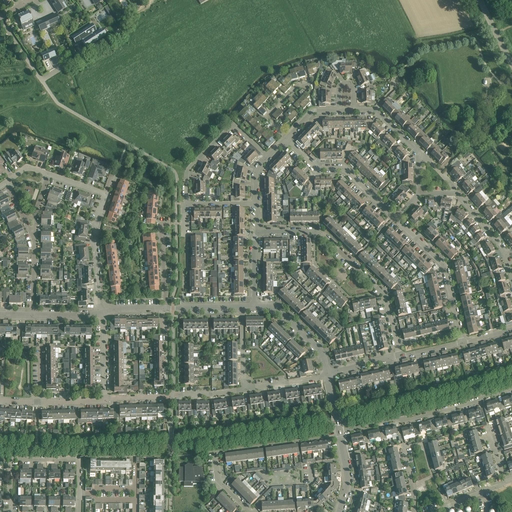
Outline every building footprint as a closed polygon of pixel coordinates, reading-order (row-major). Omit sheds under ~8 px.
[(51,0),(53,2),(52,3),(53,5),(52,5),(58,13),(65,9),(61,4),(63,3),(61,0),(51,0)] [(116,21),(108,6),(105,9),(113,22),(116,21)] [(33,22),(28,11),(17,16),(22,28),(27,25),(33,22)] [(42,23),(37,25),(40,32),(47,29),(47,31),(61,25),(56,14),(47,18),(48,18),(42,21),(42,23)] [(92,24),(71,38),(75,44),(83,38),(84,41),(82,42),(86,48),(103,37),(100,31),(92,36),(90,33),(96,30),(92,24)] [(50,58),(55,55),(53,50),(47,52),(50,58)] [(47,52),(41,55),(44,61),(50,58),(47,52)] [(337,61),(331,65),(333,67),(335,70),(337,68),(338,69),(340,69),(340,71),(340,73),(346,73),(346,64),(346,59),(342,59),(342,61),(337,61)] [(349,64),(346,64),(346,73),(352,73),(352,68),(355,68),(356,69),(357,67),(357,63),(355,61),(349,61),(349,64)] [(311,64),(306,65),(307,67),(307,68),(308,70),(308,71),(309,74),(309,75),(314,74),(317,70),(316,69),(319,68),(321,63),(318,62),(318,64),(311,66),(311,64)] [(299,69),(294,71),(297,79),(305,77),(305,75),(309,74),(308,71),(308,70),(307,68),(304,69),(305,71),(303,71),(303,68),(302,67),(298,68),(299,69)] [(325,77),(334,81),(336,76),(332,74),(333,71),(326,68),(324,73),(327,74),(325,77)] [(360,73),(356,75),(358,81),(367,77),(365,74),(368,73),(365,68),(359,71),(360,73)] [(276,78),(275,78),(278,80),(288,90),(291,87),(288,84),(291,81),(292,80),(297,79),(294,71),(292,70),(290,72),(289,73),(290,75),(291,76),(289,77),(285,81),(281,78),(281,75),(279,75),(278,75),(276,75),(276,78)] [(367,77),(358,81),(360,86),(365,84),(367,87),(368,86),(373,84),(372,82),(373,81),(372,79),(370,75),(370,76),(367,77)] [(325,77),(322,76),(321,80),(319,85),(326,88),(327,85),(332,87),(334,81),(325,77)] [(272,81),(269,85),(276,91),(279,88),(285,93),(288,90),(278,80),(275,78),(272,81)] [(268,89),(265,93),(273,100),(275,97),(272,94),(276,91),(269,85),(266,88),(268,89)] [(362,97),(371,97),(371,94),(374,94),(374,88),(367,88),(367,91),(362,91),(362,97)] [(321,94),(321,98),(331,98),(331,92),(326,92),(325,89),(319,89),(319,94),(321,94)] [(302,98),(300,100),(306,106),(309,103),(306,100),(309,97),(303,91),(300,94),(302,95),(301,96),(301,98),(302,98)] [(257,97),(263,103),(269,97),(266,94),(263,97),(260,94),(257,97)] [(251,103),(258,110),(263,115),(266,112),(260,106),(263,103),(257,97),(251,103)] [(306,106),(300,100),(297,103),(291,97),(288,100),(291,103),(293,105),(297,109),(300,106),(303,109),(306,106)] [(371,97),(362,97),(362,103),(367,103),(367,106),(374,106),(374,101),(371,101),(371,97)] [(331,104),(331,98),(321,98),(321,101),(319,101),(319,107),(326,107),(326,104),(331,104)] [(383,107),(387,111),(393,104),(387,98),(380,105),(382,107),(383,107)] [(393,104),(387,111),(391,115),(390,115),(392,117),(400,110),(401,108),(395,102),(393,104)] [(240,114),(239,116),(245,122),(246,120),(249,117),(255,111),(249,105),(240,114)] [(291,109),(288,113),(294,119),(297,115),(294,112),(297,109),(293,105),(290,108),(291,109)] [(273,116),(276,120),(279,116),(282,119),(285,116),(279,110),(273,116)] [(400,110),(392,117),(394,119),(395,119),(399,123),(406,116),(400,110)] [(291,122),(294,119),(288,113),(285,116),(291,122)] [(245,122),(243,124),(247,127),(250,124),(253,127),(256,123),(259,120),(262,117),(260,116),(257,119),(255,117),(253,120),(249,117),(246,120),(245,122)] [(405,129),(408,126),(412,122),(406,116),(399,123),(403,127),(405,129)] [(256,123),(253,127),(256,130),(253,133),(253,134),(254,136),(256,135),(256,136),(259,133),(262,130),(262,129),(259,126),(262,123),(261,122),(264,119),(262,117),(259,120),(256,123)] [(365,130),(367,131),(371,122),(366,122),(366,118),(361,119),(361,128),(365,128),(365,130)] [(415,118),(412,122),(408,126),(405,129),(407,131),(411,135),(418,128),(414,124),(415,124),(418,121),(415,118)] [(321,132),(322,131),(321,127),(318,122),(315,125),(313,123),(309,127),(316,134),(319,131),(321,132)] [(370,130),(373,134),(380,127),(376,123),(374,125),(371,122),(367,131),(369,132),(370,130)] [(259,133),(256,136),(259,139),(261,137),(264,137),(265,139),(268,136),(272,132),(269,129),(267,131),(265,130),(267,128),(265,126),(263,128),(262,129),(262,130),(259,133)] [(312,138),(316,134),(309,127),(305,131),(312,138)] [(374,134),(372,135),(376,139),(377,139),(378,140),(378,141),(384,135),(381,133),(383,132),(384,131),(380,127),(373,134),(374,134)] [(418,128),(411,135),(415,139),(417,141),(420,137),(424,134),(418,128)] [(305,131),(301,135),(308,142),(312,138),(305,131)] [(268,136),(265,139),(268,142),(265,145),(269,148),(275,142),(271,139),(275,135),(272,132),(268,136)] [(229,134),(225,138),(232,145),(234,142),(236,144),(240,140),(235,135),(233,138),(229,134)] [(420,137),(417,141),(419,143),(419,142),(423,146),(430,140),(424,134),(420,137)] [(305,146),(308,142),(301,135),(298,139),(300,141),(297,144),(303,150),(306,147),(305,146)] [(386,137),(384,135),(378,141),(378,140),(376,143),(378,145),(379,144),(383,147),(384,146),(385,146),(392,138),(388,135),(386,137)] [(225,138),(221,142),(225,146),(222,148),(224,150),(227,153),(231,149),(229,148),(232,145),(225,138)] [(386,145),(385,146),(389,150),(387,152),(389,154),(391,152),(396,147),(394,145),(395,144),(396,142),(392,138),(386,145)] [(427,151),(429,153),(432,149),(436,145),(438,143),(436,141),(433,143),(430,140),(423,146),(427,150),(427,151)] [(347,152),(347,153),(351,155),(348,158),(347,158),(351,162),(358,155),(356,153),(354,151),(352,148),(353,146),(350,145),(347,152)] [(436,145),(432,149),(429,153),(431,155),(431,154),(435,158),(442,151),(436,145)] [(250,151),(248,154),(255,161),(259,156),(255,153),(257,150),(252,146),(249,150),(250,151)] [(396,147),(391,152),(393,154),(394,153),(398,157),(405,150),(401,146),(399,148),(398,149),(396,147)] [(35,147),(32,157),(36,159),(36,160),(44,162),(47,152),(35,147)] [(216,147),(212,151),(219,158),(222,155),(225,158),(228,154),(227,153),(224,150),(222,152),(216,147)] [(442,151),(435,158),(439,162),(438,163),(441,165),(445,161),(446,160),(451,155),(444,149),(442,151)] [(405,150),(398,157),(401,161),(398,164),(399,165),(409,160),(407,156),(409,154),(405,150)] [(8,153),(2,157),(7,162),(8,161),(11,165),(17,162),(23,158),(17,151),(10,156),(8,153)] [(212,151),(209,155),(214,160),(211,162),(216,166),(220,163),(217,160),(219,158),(212,151)] [(284,152),(280,156),(287,163),(291,159),(284,152)] [(236,153),(232,158),(238,161),(244,164),(247,161),(250,165),(255,161),(248,154),(245,157),(243,155),(242,157),(241,158),(236,153)] [(55,161),(53,166),(62,169),(63,165),(66,166),(67,163),(69,157),(61,154),(59,158),(58,157),(56,157),(55,161)] [(358,155),(351,162),(355,166),(362,159),(358,155)] [(280,156),(276,160),(283,167),(287,163),(280,156)] [(362,159),(355,166),(359,170),(366,163),(362,159)] [(75,165),(72,172),(81,175),(84,168),(87,169),(90,162),(84,160),(82,164),(78,162),(76,166),(75,165)] [(276,160),(273,164),(280,171),(283,167),(276,160)] [(399,165),(397,165),(397,170),(403,170),(413,170),(413,164),(411,164),(409,164),(409,163),(411,163),(409,160),(399,165)] [(238,161),(236,169),(238,170),(237,173),(247,175),(248,170),(243,168),(244,164),(238,161)] [(454,170),(450,173),(453,178),(463,170),(465,168),(462,164),(461,165),(458,161),(451,167),(452,169),(453,168),(454,168),(455,169),(454,170)] [(203,162),(201,167),(209,172),(211,169),(214,170),(215,171),(216,171),(218,168),(216,166),(211,162),(210,166),(203,162)] [(97,181),(98,175),(104,177),(107,167),(102,165),(102,168),(93,165),(94,163),(91,163),(90,167),(92,168),(88,178),(97,181)] [(366,163),(359,170),(363,174),(370,167),(366,163)] [(270,169),(268,174),(277,178),(277,176),(277,175),(281,172),(280,171),(273,164),(269,168),(270,169)] [(305,166),(301,171),(301,172),(295,178),(299,182),(305,175),(302,172),(306,168),(305,166)] [(201,167),(198,172),(205,176),(203,179),(209,180),(211,177),(213,173),(209,172),(201,167)] [(363,174),(367,177),(374,170),(370,167),(363,174)] [(301,171),(297,168),(291,174),(295,178),(301,172),(301,171)] [(367,177),(371,181),(379,172),(375,169),(374,170),(367,177)] [(466,174),(463,170),(453,178),(457,182),(462,178),(464,180),(472,173),(470,171),(466,174)] [(375,185),(381,178),(383,176),(379,172),(371,181),(375,185)] [(234,176),(233,182),(240,183),(240,180),(245,181),(247,175),(237,173),(235,173),(234,176)] [(472,179),(475,176),(472,173),(464,180),(466,182),(461,187),(464,191),(474,182),(472,179)] [(266,179),(264,179),(264,185),(274,185),(276,185),(276,180),(277,178),(268,174),(266,179)] [(305,175),(299,182),(303,186),(309,179),(305,175)] [(413,181),(413,175),(403,175),(403,181),(402,181),(402,184),(409,184),(409,181),(413,181)] [(330,189),(332,189),(336,179),(331,179),(331,178),(326,178),(326,187),(331,187),(330,189)] [(383,188),(390,181),(388,179),(387,181),(386,181),(385,182),(381,178),(375,185),(379,189),(381,186),(383,188)] [(203,183),(196,183),(196,189),(205,188),(205,185),(209,185),(209,180),(203,179),(203,183)] [(336,179),(332,189),(334,190),(335,188),(339,191),(345,184),(341,180),(339,183),(336,179)] [(474,182),(464,191),(468,195),(473,191),(475,193),(482,187),(483,186),(478,180),(474,182)] [(233,182),(233,183),(233,189),(235,189),(235,193),(245,192),(245,186),(240,187),(239,183),(240,183),(233,182)] [(348,187),(345,184),(339,191),(337,193),(341,197),(342,195),(349,188),(348,187)] [(352,187),(351,185),(348,187),(349,188),(342,195),(346,199),(353,192),(350,189),(352,187)] [(396,194),(403,201),(407,196),(403,193),(405,191),(407,192),(410,190),(401,185),(394,192),(396,194)] [(477,195),(471,200),(475,204),(482,198),(479,193),(484,189),(482,187),(475,193),(477,195)] [(34,188),(31,201),(35,203),(39,190),(34,188)] [(50,191),(48,195),(58,199),(60,199),(62,195),(60,195),(62,191),(52,188),(52,190),(53,190),(53,191),(50,191)] [(205,188),(196,189),(196,194),(203,194),(203,197),(209,197),(209,192),(209,189),(205,189),(205,188)] [(84,194),(78,192),(77,195),(74,194),(71,203),(80,206),(84,194)] [(235,196),(231,196),(231,202),(240,202),(240,198),(245,198),(245,192),(235,193),(235,196)] [(348,205),(350,203),(357,196),(356,195),(353,192),(346,199),(344,201),(348,205)] [(116,193),(113,199),(118,201),(118,199),(123,200),(124,196),(116,193)] [(354,206),(361,199),(358,196),(360,194),(358,193),(356,195),(357,196),(350,203),(354,206)] [(84,194),(80,206),(89,209),(92,200),(89,199),(90,197),(84,194)] [(403,201),(396,194),(393,197),(391,195),(388,199),(393,204),(395,202),(398,205),(403,201)] [(59,203),(60,199),(58,199),(48,195),(47,200),(48,201),(46,207),(55,210),(57,204),(58,204),(58,203),(59,203)] [(148,204),(152,204),(153,202),(157,202),(157,198),(149,197),(149,195),(147,195),(146,196),(145,200),(146,201),(145,201),(145,203),(148,204)] [(433,211),(437,211),(437,203),(434,203),(434,198),(428,198),(425,198),(425,199),(424,200),(425,201),(425,205),(426,205),(428,207),(428,208),(433,208),(433,211)] [(441,203),(437,203),(437,211),(440,210),(441,208),(445,209),(447,199),(442,198),(441,203)] [(482,198),(475,204),(479,208),(484,204),(486,206),(491,201),(490,199),(486,202),(482,198)] [(0,208),(0,209),(1,212),(10,208),(9,206),(8,206),(7,205),(10,204),(7,199),(0,203),(0,206),(1,208),(0,208)] [(112,204),(120,207),(122,202),(124,203),(125,201),(123,200),(118,199),(118,201),(113,199),(112,204)] [(353,207),(359,213),(364,208),(362,206),(365,203),(361,199),(354,206),(353,207)] [(452,200),(447,199),(445,209),(449,210),(449,212),(452,213),(453,210),(455,206),(451,205),(452,200)] [(488,208),(482,213),(486,217),(493,211),(497,208),(498,207),(493,201),(493,200),(491,201),(486,206),(488,208)] [(417,206),(412,210),(419,217),(421,219),(424,216),(427,212),(429,210),(425,206),(423,208),(423,207),(420,210),(417,206)] [(368,207),(362,213),(366,217),(373,211),(368,207)] [(10,210),(11,210),(10,208),(1,212),(3,216),(4,215),(6,219),(15,215),(13,210),(10,211),(10,210)] [(41,215),(41,221),(51,221),(51,216),(52,216),(52,212),(53,210),(46,208),(44,212),(42,212),(42,215),(41,215)] [(119,211),(110,208),(109,212),(117,215),(121,216),(122,213),(121,213),(122,211),(119,210),(119,211)] [(495,224),(493,226),(497,230),(504,224),(507,222),(504,219),(511,211),(511,209),(510,208),(502,215),(502,214),(497,219),(499,221),(495,224)] [(457,213),(453,210),(452,213),(450,217),(452,219),(454,217),(458,220),(464,212),(459,209),(457,213)] [(419,217),(412,210),(408,215),(412,218),(410,221),(415,225),(418,222),(417,220),(419,217)] [(373,211),(366,217),(364,219),(368,223),(376,215),(377,215),(379,213),(378,212),(376,214),(373,211)] [(493,211),(486,217),(490,221),(495,217),(497,219),(502,214),(500,212),(497,215),(493,211)] [(313,212),(313,222),(319,222),(319,221),(322,221),(323,218),(319,218),(319,212),(313,212)] [(458,220),(456,222),(462,227),(468,222),(465,219),(468,215),(464,212),(458,220)] [(7,224),(9,227),(17,223),(16,221),(15,221),(15,220),(17,219),(15,215),(6,219),(8,223),(7,224)] [(372,227),(374,225),(374,224),(380,218),(377,215),(376,215),(368,223),(372,227)] [(323,218),(322,221),(324,223),(323,223),(327,228),(334,221),(330,217),(326,221),(323,218)] [(76,230),(79,230),(88,232),(89,225),(86,225),(86,221),(80,220),(81,218),(78,218),(76,230)] [(384,222),(380,218),(374,224),(374,225),(378,229),(377,230),(379,232),(381,230),(379,228),(384,222)] [(471,219),(468,222),(462,227),(461,227),(467,234),(469,232),(473,229),(471,227),(474,224),(471,219)] [(41,221),(41,226),(44,226),(44,227),(42,227),(42,229),(52,229),(52,225),(51,225),(51,221),(41,221)] [(331,232),(338,225),(334,221),(327,228),(331,232)] [(504,224),(497,230),(500,234),(506,230),(508,232),(511,228),(511,224),(510,226),(507,222),(504,224)] [(12,230),(14,234),(22,230),(20,225),(17,226),(17,225),(18,225),(17,223),(9,227),(10,231),(12,230)] [(430,224),(428,225),(424,230),(426,232),(424,234),(428,238),(435,231),(431,228),(433,227),(430,224)] [(331,232),(335,236),(342,229),(338,225),(331,232)] [(473,229),(469,232),(472,236),(470,237),(472,240),(478,235),(476,233),(480,230),(476,226),(473,229)] [(41,232),(41,237),(51,237),(51,233),(52,233),(52,229),(42,229),(42,231),(44,231),(44,232),(41,232)] [(346,233),(342,229),(335,236),(340,240),(346,233)] [(389,231),(387,229),(381,234),(384,237),(385,235),(389,239),(395,233),(391,229),(389,231)] [(22,230),(14,234),(16,238),(14,239),(16,242),(17,243),(26,242),(25,238),(24,236),(23,237),(22,235),(25,234),(22,230)] [(87,238),(88,232),(79,230),(78,234),(75,234),(74,240),(83,241),(84,238),(87,238)] [(437,242),(439,239),(441,237),(439,235),(435,231),(428,238),(432,242),(434,240),(437,242)] [(340,240),(344,244),(350,237),(346,233),(340,240)] [(395,233),(389,239),(387,241),(391,245),(399,236),(400,237),(402,235),(400,233),(398,235),(395,233)] [(478,235),(472,240),(470,242),(476,248),(478,247),(483,242),(481,240),(484,237),(481,233),(478,235)] [(143,244),(146,244),(155,243),(155,234),(142,235),(143,244)] [(195,237),(191,237),(191,243),(200,243),(204,243),(203,234),(195,234),(195,237)] [(393,249),(396,247),(403,240),(400,237),(399,236),(391,245),(390,246),(393,249)] [(439,249),(446,242),(448,240),(444,236),(435,245),(439,249)] [(41,237),(41,242),(44,242),(43,244),(42,244),(42,246),(52,246),(52,242),(50,242),(51,237),(41,237)] [(344,244),(348,248),(354,241),(350,237),(344,244)] [(400,250),(407,244),(403,240),(396,247),(400,250)] [(358,245),(354,241),(348,248),(352,251),(358,245)] [(18,249),(18,253),(28,253),(28,248),(25,248),(25,247),(27,247),(27,245),(26,242),(17,243),(17,245),(17,249),(18,249)] [(439,249),(443,253),(449,246),(446,242),(439,249)] [(478,247),(479,250),(482,254),(484,252),(492,247),(490,242),(486,245),(484,242),(483,242),(478,247)] [(79,251),(79,255),(88,254),(87,247),(85,248),(84,244),(75,245),(76,252),(79,251)] [(352,251),(356,256),(363,249),(358,245),(352,251)] [(411,248),(408,245),(402,252),(406,256),(412,249),(413,250),(415,248),(413,246),(411,248)] [(41,249),(40,254),(50,254),(50,250),(52,250),(52,246),(42,246),(42,248),(43,248),(43,249),(41,249)] [(447,256),(453,250),(449,246),(443,253),(447,256)] [(492,247),(484,252),(487,256),(484,257),(486,260),(493,257),(491,254),(495,251),(492,247)] [(406,256),(403,259),(407,262),(410,260),(416,253),(416,252),(415,251),(414,251),(413,250),(412,249),(406,256)] [(457,254),(453,250),(447,256),(451,260),(457,254)] [(358,258),(362,262),(369,255),(365,251),(358,258)] [(16,258),(16,262),(26,262),(26,260),(25,260),(25,258),(28,258),(28,253),(18,253),(18,258),(16,258)] [(410,260),(407,262),(411,266),(414,263),(420,257),(421,258),(421,257),(423,256),(421,254),(419,256),(416,253),(410,260)] [(40,254),(40,259),(43,259),(43,260),(42,260),(42,263),(52,263),(52,259),(50,259),(50,254),(40,254)] [(88,254),(79,255),(76,255),(77,265),(86,264),(86,261),(89,261),(88,254)] [(362,262),(366,266),(373,259),(369,255),(362,262)] [(298,258),(297,258),(297,263),(301,263),(303,263),(303,269),(307,267),(310,266),(310,263),(311,263),(311,257),(301,257),(298,258)] [(414,263),(411,266),(415,270),(417,267),(424,260),(421,257),(421,258),(420,257),(414,263)] [(454,264),(453,264),(454,270),(463,267),(466,267),(465,261),(462,257),(454,261),(454,264)] [(493,257),(486,260),(487,263),(489,268),(501,264),(500,264),(501,263),(500,259),(495,260),(493,257)] [(366,266),(371,270),(377,263),(373,259),(366,266)] [(424,260),(417,267),(421,271),(428,264),(428,265),(430,263),(429,261),(427,263),(424,260)] [(18,265),(18,270),(28,270),(28,265),(25,265),(25,264),(26,264),(26,262),(16,262),(16,265),(18,265)] [(40,266),(40,271),(50,271),(50,267),(52,267),(52,263),(42,263),(42,265),(43,265),(43,266),(40,266)] [(371,270),(375,274),(381,267),(377,263),(371,270)] [(422,278),(426,276),(435,271),(432,268),(428,265),(428,264),(421,271),(420,272),(422,278)] [(490,272),(485,273),(486,277),(491,276),(498,273),(498,271),(502,269),(501,264),(489,268),(490,272)] [(79,266),(75,266),(75,270),(78,270),(78,274),(82,274),(91,274),(91,269),(86,269),(86,266),(79,266)] [(307,267),(301,270),(306,274),(310,278),(317,271),(312,267),(312,268),(310,266),(307,267)] [(375,274),(379,278),(385,271),(381,267),(375,274)] [(28,270),(18,270),(18,274),(16,274),(16,279),(26,279),(26,276),(25,276),(25,275),(28,275),(28,270)] [(40,271),(40,276),(43,276),(43,277),(42,277),(42,280),(51,280),(54,280),(54,276),(52,276),(50,276),(50,271),(40,271)] [(317,271),(310,278),(314,282),(321,275),(317,271)] [(379,278),(383,282),(389,275),(385,271),(379,278)] [(437,282),(440,281),(439,279),(437,280),(436,275),(435,275),(435,271),(426,276),(428,283),(437,281),(437,282)] [(389,275),(383,282),(387,286),(394,279),(396,276),(392,273),(390,276),(389,275)] [(495,279),(496,283),(500,282),(505,280),(504,275),(499,276),(498,273),(491,276),(492,279),(495,279)] [(321,275),(314,282),(318,286),(325,279),(321,275)] [(394,279),(387,286),(391,290),(392,289),(394,291),(400,287),(397,284),(398,283),(397,283),(399,281),(396,277),(394,279)] [(325,279),(318,286),(322,290),(329,283),(325,279)] [(78,280),(77,280),(78,280),(78,285),(77,285),(77,288),(86,288),(86,285),(91,285),(91,280),(82,280),(78,280)] [(501,285),(500,282),(496,283),(493,284),(494,288),(497,287),(498,291),(507,288),(506,283),(501,285)] [(325,292),(329,296),(335,290),(331,286),(325,292)] [(394,293),(393,294),(395,299),(404,297),(402,292),(400,287),(394,291),(394,293)] [(86,288),(77,288),(77,292),(80,292),(80,297),(89,297),(89,291),(86,291),(86,288)] [(200,288),(191,289),(191,294),(193,294),(193,297),(204,297),(204,288),(200,288)] [(282,299),(289,292),(285,288),(284,288),(278,294),(282,299)] [(495,292),(498,300),(504,298),(505,298),(504,295),(510,293),(508,288),(507,288),(498,291),(495,292)] [(3,293),(3,298),(6,298),(6,302),(9,302),(9,304),(14,304),(14,297),(9,296),(9,289),(3,289),(3,293)] [(329,296),(327,299),(331,303),(333,300),(339,294),(335,290),(329,296)] [(282,299),(286,302),(293,296),(289,292),(282,299)] [(14,297),(14,304),(20,304),(20,303),(23,303),(23,302),(26,302),(26,293),(23,293),(20,293),(20,297),(14,297)] [(36,296),(36,302),(37,302),(38,302),(38,303),(39,303),(39,305),(45,305),(45,296),(43,296),(40,294),(39,294),(38,294),(37,295),(37,296),(36,296)] [(333,300),(337,304),(344,298),(339,294),(333,300)] [(290,306),(297,300),(293,296),(286,302),(290,306)] [(80,302),(78,302),(78,306),(86,306),(86,302),(89,302),(89,297),(80,297),(80,302)] [(348,302),(344,298),(337,304),(341,309),(345,304),(348,307),(349,304),(347,302),(348,302)] [(501,303),(502,307),(511,305),(509,300),(505,301),(504,298),(498,300),(497,300),(498,304),(501,303)] [(290,306),(294,310),(301,304),(297,300),(290,306)] [(354,312),(360,311),(358,302),(352,303),(352,304),(349,304),(348,307),(353,306),(354,312)] [(294,310),(299,315),(305,308),(301,304),(294,310)] [(503,316),(509,314),(508,311),(511,309),(511,307),(511,305),(502,307),(503,312),(500,312),(502,316),(503,316)] [(464,314),(477,311),(475,306),(472,307),(463,309),(464,314)] [(301,317),(305,321),(312,314),(307,310),(301,317)] [(477,311),(464,314),(466,319),(474,317),(481,316),(480,310),(477,311)] [(503,316),(505,324),(508,323),(511,321),(511,316),(510,313),(509,314),(503,316)] [(309,325),(316,318),(312,314),(305,321),(309,325)] [(114,322),(110,322),(110,330),(112,330),(114,327),(120,327),(120,318),(114,318),(114,322)] [(309,325),(313,329),(320,322),(316,318),(309,325)] [(313,329),(317,333),(324,326),(320,322),(313,329)] [(479,322),(476,322),(467,324),(468,330),(477,328),(480,327),(479,322)] [(273,334),(279,327),(275,323),(268,329),(271,332),(267,335),(269,337),(273,334)] [(413,325),(407,326),(408,329),(410,338),(415,337),(413,328),(413,325)] [(11,326),(11,335),(16,335),(16,336),(19,336),(19,330),(16,330),(16,326),(11,326)] [(22,330),(22,338),(25,338),(31,338),(31,335),(31,326),(25,326),(25,330),(22,330)] [(52,326),(52,335),(58,335),(58,338),(61,338),(61,330),(58,330),(58,326),(52,326)] [(317,333),(321,337),(328,330),(324,326),(317,333)] [(61,330),(61,338),(64,338),(64,335),(69,335),(69,327),(64,327),(64,330),(61,330)] [(277,338),(283,331),(279,327),(273,334),(275,336),(271,339),(273,341),(277,338)] [(321,337),(325,341),(332,334),(328,330),(321,337)] [(281,342),(287,335),(283,331),(277,338),(279,340),(276,343),(277,345),(281,342)] [(336,339),(336,338),(332,334),(325,341),(330,345),(336,339)] [(287,335),(281,342),(283,344),(280,347),(281,349),(285,345),(285,346),(291,339),(287,335)] [(504,351),(510,349),(507,340),(501,342),(503,347),(500,348),(501,350),(503,350),(504,350),(504,351)] [(291,351),(297,345),(293,341),(286,347),(289,349),(285,353),(287,355),(291,351)] [(496,343),(490,345),(493,354),(498,353),(498,354),(499,357),(503,356),(502,354),(501,350),(500,348),(497,349),(496,343)] [(295,355),(301,349),(297,345),(291,351),(293,353),(289,357),(291,359),(295,355)] [(490,345),(484,347),(487,356),(493,354),(490,345)] [(484,347),(479,348),(482,357),(487,356),(484,347)] [(479,348),(474,350),(476,359),(482,357),(479,348)] [(301,349),(295,355),(297,357),(294,361),(295,363),(299,359),(305,353),(301,349)] [(474,350),(468,352),(471,361),(476,359),(474,350)] [(465,362),(471,361),(468,352),(462,353),(464,359),(461,360),(462,362),(465,361),(465,362)] [(457,354),(451,356),(453,365),(459,364),(459,363),(462,362),(461,360),(458,360),(457,354)] [(298,369),(303,368),(312,366),(311,361),(302,362),(303,366),(298,367),(298,369)] [(425,371),(431,370),(429,361),(423,362),(424,368),(421,368),(422,371),(425,370),(425,371)] [(417,363),(411,364),(413,374),(419,372),(420,372),(421,377),(423,377),(422,371),(421,368),(418,369),(417,363)] [(313,372),(312,366),(303,368),(304,371),(299,372),(300,378),(306,377),(306,374),(313,372)] [(395,370),(392,371),(393,375),(393,377),(394,381),(398,380),(403,379),(402,376),(400,367),(394,368),(395,370)] [(383,371),(385,380),(390,379),(390,378),(393,377),(393,375),(390,375),(388,369),(383,371)] [(55,384),(46,384),(46,390),(49,390),(49,393),(55,393),(55,384)] [(315,387),(316,395),(320,395),(321,400),(323,399),(322,394),(321,386),(318,386),(317,385),(316,385),(316,384),(315,385),(315,387)] [(309,386),(309,387),(311,396),(314,396),(315,401),(317,400),(316,395),(315,387),(312,387),(311,386),(310,386),(310,385),(309,386)] [(114,387),(114,392),(118,392),(118,395),(126,394),(126,386),(113,386),(113,387),(114,387)] [(311,401),(311,396),(309,387),(306,388),(305,387),(304,387),(304,386),(303,386),(303,388),(304,396),(301,396),(302,403),(305,402),(304,397),(308,397),(309,402),(311,401)] [(291,388),(291,390),(293,399),(296,399),(297,404),(299,403),(299,398),(297,389),(294,390),(294,388),(292,389),(292,388),(291,388)] [(293,404),(293,399),(291,390),(288,391),(288,389),(286,390),(286,389),(285,389),(285,391),(286,399),(283,399),(284,405),(287,405),(287,400),(290,399),(291,404),(293,404)] [(273,391),(273,393),(275,402),(278,401),(279,406),(282,406),(281,401),(279,392),(276,393),(276,391),(274,391),(273,391)] [(275,402),(273,393),(270,393),(270,392),(268,392),(267,392),(267,394),(268,401),(266,402),(266,408),(270,408),(269,403),(272,402),(273,407),(276,407),(275,402)] [(257,404),(255,396),(252,396),(252,395),(251,395),(251,394),(249,395),(250,397),(249,397),(251,404),(248,405),(249,411),(252,410),(251,405),(254,405),(255,410),(258,410),(257,404)] [(255,394),(255,396),(257,404),(260,404),(261,409),(264,409),(263,404),(262,395),(258,395),(258,394),(257,394),(256,394),(255,394)] [(237,396),(238,398),(239,407),(242,407),(243,412),(246,411),(245,406),(244,397),(240,398),(240,397),(239,397),(239,396),(237,396)] [(503,402),(500,403),(502,409),(505,408),(511,407),(510,405),(508,397),(506,398),(506,396),(502,398),(503,402)] [(239,407),(238,398),(234,399),(234,398),(233,398),(233,397),(231,397),(232,399),(233,407),(230,407),(231,414),(234,413),(233,408),(236,408),(237,413),(240,412),(239,407)] [(219,399),(220,401),(221,410),(225,409),(225,414),(228,414),(227,409),(226,400),(222,401),(222,399),(221,400),(221,399),(219,399)] [(493,402),(491,402),(494,410),(499,408),(500,410),(502,409),(500,403),(498,404),(496,399),(492,401),(493,402)] [(203,411),(203,402),(200,402),(200,401),(198,401),(198,400),(197,400),(197,402),(197,410),(194,410),(194,416),(197,416),(197,411),(201,411),(201,416),(203,416),(203,411)] [(221,410),(220,401),(216,402),(216,400),(215,400),(214,400),(214,402),(215,410),(212,410),(213,416),(216,416),(215,411),(219,410),(219,415),(222,415),(221,410)] [(185,411),(185,402),(181,403),(181,401),(180,401),(179,401),(179,403),(179,410),(176,410),(176,417),(179,417),(179,412),(182,412),(183,417),(185,417),(185,411)] [(486,405),(483,406),(484,408),(486,414),(494,412),(491,402),(490,403),(489,401),(485,403),(486,405)] [(163,405),(157,406),(157,414),(163,414),(166,414),(166,408),(166,406),(163,406),(163,405)] [(119,409),(116,409),(116,418),(125,418),(125,415),(125,407),(119,407),(119,409)] [(475,410),(473,410),(476,418),(476,420),(484,418),(482,409),(479,409),(479,408),(475,409),(475,410)] [(113,410),(107,410),(108,419),(113,419),(113,420),(116,420),(116,418),(116,409),(116,412),(113,412),(113,410)] [(476,418),(473,410),(472,411),(472,409),(467,411),(469,415),(466,416),(468,422),(471,421),(470,420),(476,418)] [(74,411),(69,411),(69,420),(74,420),(77,419),(77,413),(74,413),(74,411)] [(80,413),(77,413),(77,419),(78,423),(86,422),(86,419),(86,411),(80,411),(80,413)] [(27,412),(26,420),(35,421),(35,415),(35,414),(32,414),(32,412),(27,412)] [(38,414),(39,421),(42,421),(47,420),(47,412),(41,412),(41,414),(38,414)] [(458,414),(457,415),(459,423),(459,424),(468,422),(466,416),(463,417),(462,412),(458,413),(458,414)] [(449,420),(451,427),(459,424),(459,423),(457,415),(455,415),(455,414),(451,415),(452,420),(449,420)] [(448,427),(451,427),(449,420),(447,421),(446,416),(441,417),(442,419),(440,419),(442,427),(448,426),(448,427)] [(437,428),(442,427),(440,419),(439,420),(438,418),(434,419),(435,424),(433,425),(434,431),(437,430),(437,428)] [(496,427),(505,424),(504,418),(496,421),(497,424),(495,424),(496,427)] [(425,423),(424,424),(426,431),(431,430),(432,432),(434,431),(433,425),(430,425),(429,421),(425,422),(425,423)] [(420,433),(426,431),(424,424),(422,424),(422,423),(418,424),(419,428),(416,429),(418,435),(421,435),(420,433)] [(498,429),(499,431),(510,428),(508,423),(505,424),(496,427),(497,429),(498,429)] [(392,436),(392,438),(398,437),(398,436),(401,435),(399,429),(396,430),(395,425),(391,426),(391,427),(390,428),(392,436)] [(415,436),(418,435),(416,429),(413,430),(412,425),(408,426),(408,428),(407,428),(409,436),(415,434),(415,436)] [(392,436),(390,428),(389,428),(388,427),(384,428),(385,432),(382,433),(384,439),(387,439),(386,437),(392,436)] [(403,437),(409,436),(407,428),(406,429),(405,427),(401,428),(403,437)] [(498,435),(499,437),(511,433),(510,428),(499,431),(500,434),(498,435)] [(381,440),(384,439),(382,433),(380,434),(379,429),(374,430),(375,431),(373,432),(375,439),(380,438),(381,440)] [(468,433),(470,439),(478,436),(477,431),(473,432),(472,429),(466,430),(467,433),(468,433)] [(375,439),(373,432),(372,432),(371,430),(367,431),(368,436),(366,437),(367,443),(370,442),(369,441),(375,439)] [(364,444),(367,443),(366,437),(363,437),(362,433),(358,434),(358,435),(356,435),(358,443),(359,447),(365,446),(364,444)] [(502,442),(511,438),(511,434),(511,433),(499,437),(500,439),(501,439),(502,442)] [(470,439),(467,439),(468,445),(479,442),(478,436),(470,439)] [(503,447),(504,450),(511,447),(511,438),(502,442),(503,444),(502,445),(503,447)] [(481,447),(479,442),(468,445),(470,450),(481,447)] [(394,449),(393,446),(387,447),(388,451),(389,450),(390,456),(398,454),(397,448),(394,449)] [(469,450),(471,457),(475,456),(474,454),(482,452),(481,447),(470,450),(469,450)] [(442,451),(439,452),(431,454),(432,460),(443,457),(442,451)] [(479,457),(480,463),(491,460),(490,454),(479,457)] [(443,457),(432,460),(434,465),(442,463),(445,462),(443,457)] [(480,463),(481,468),(484,467),(493,465),(491,460),(480,463)] [(443,468),(442,463),(434,465),(435,470),(438,469),(439,472),(446,469),(445,467),(443,468)] [(197,482),(203,481),(202,465),(178,467),(180,481),(183,481),(183,487),(193,486),(193,484),(197,484),(197,482)] [(485,478),(483,479),(484,481),(488,480),(487,478),(495,475),(494,470),(486,472),(484,473),(485,478)] [(403,473),(391,476),(392,479),(390,479),(391,481),(392,481),(404,479),(403,473)] [(463,478),(464,481),(467,489),(473,486),(469,478),(467,480),(465,475),(462,476),(463,478)] [(459,483),(463,491),(467,489),(464,481),(463,478),(458,480),(459,483)] [(232,484),(232,485),(236,489),(242,483),(238,479),(232,484)] [(452,481),(448,483),(453,495),(458,493),(454,485),(452,481)] [(329,488),(333,492),(337,488),(338,488),(337,482),(331,483),(331,485),(329,488)] [(242,483),(236,489),(239,493),(246,487),(242,483)] [(447,497),(453,495),(447,483),(447,484),(443,486),(444,488),(441,490),(443,495),(446,494),(447,497)] [(459,483),(454,485),(458,493),(463,491),(459,483)] [(246,487),(239,493),(243,497),(249,491),(252,488),(248,484),(248,485),(246,487)] [(327,486),(324,490),(330,496),(333,492),(329,488),(327,486)] [(249,491),(243,497),(247,501),(253,495),(256,492),(252,488),(249,491)] [(407,495),(406,489),(398,491),(394,492),(396,497),(397,499),(405,499),(404,495),(407,495)] [(324,490),(320,494),(326,500),(330,496),(324,490)] [(253,495),(247,501),(251,505),(252,504),(257,499),(260,496),(256,492),(253,495)] [(220,503),(226,497),(222,493),(216,499),(220,503)] [(320,494),(316,498),(318,500),(322,504),(326,500),(320,494)] [(220,503),(224,507),(230,501),(226,497),(220,503)] [(74,507),(74,502),(75,502),(75,498),(68,498),(67,511),(71,511),(71,507),(74,507)] [(396,499),(395,508),(399,508),(407,509),(408,504),(404,503),(405,499),(397,499),(396,499)] [(313,502),(313,508),(313,509),(319,509),(319,508),(322,504),(318,500),(316,502),(313,502)] [(224,507),(228,510),(234,504),(230,501),(224,507)]
